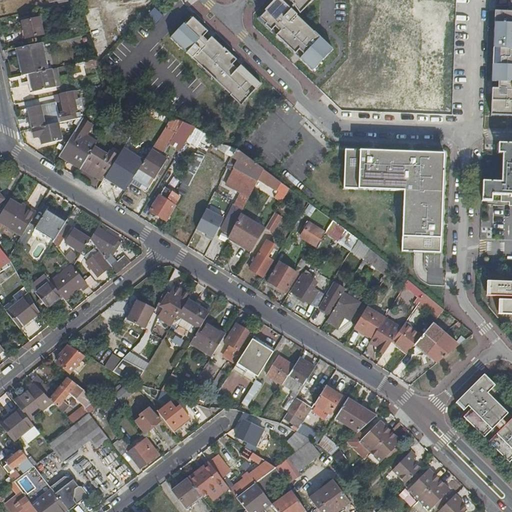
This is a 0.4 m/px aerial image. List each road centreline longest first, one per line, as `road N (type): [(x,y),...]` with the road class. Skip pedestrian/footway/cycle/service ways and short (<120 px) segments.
road 1 (residential): [(226,11),(340,126),(467,131)]
road 2 (residential): [(167,249),(373,377)]
road 3 (residential): [(0,380),(167,249)]
road 4 (residential): [(0,143),(167,249)]
road 5 (unknown): [(365,202),(394,259),(461,289)]
road 6 (residential): [(219,429),(111,511)]
road 7 (residential): [(478,0),(474,120),(467,131)]
road 8 (residential): [(416,423),(508,511)]
road 9 (residential): [(511,499),(426,415)]
